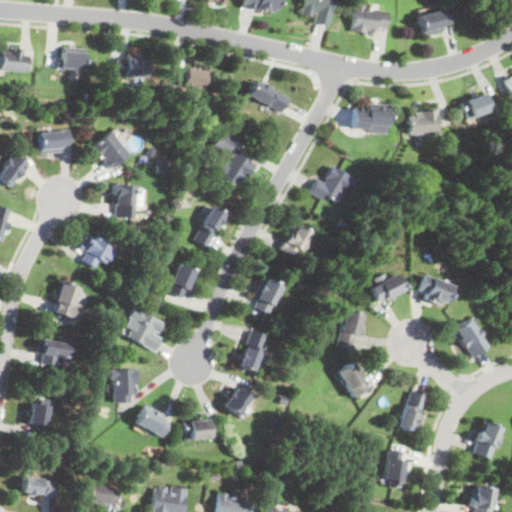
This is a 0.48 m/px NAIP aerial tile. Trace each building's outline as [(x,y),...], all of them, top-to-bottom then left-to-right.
[(242,0),(277,0),(274,13),(255,9),(255,11),(254,10),(241,7),(242,0)] [(333,0),(327,27),(313,23),(315,14),(312,13),(311,18),(300,15),(303,0),(333,0)] [(386,12),(384,29),(376,28),(375,34),(367,33),(367,31),(365,31),(365,34),(350,32),(353,4),(363,6),(363,9),(386,12)] [(430,34),(422,36),(417,16),(447,9),(450,24),(442,26),(443,31),(430,34)] [(18,50),(18,55),(27,56),(25,73),(0,71),(0,52),(1,53),(1,48),(18,50)] [(82,50),(81,70),(56,68),(57,60),(60,60),(61,48),(82,50)] [(148,58),(145,79),(114,74),(116,59),(125,60),(126,55),(148,58)] [(211,74),(209,84),(207,91),(178,85),(178,83),(179,80),(183,80),(185,68),(211,74)] [(511,100),(507,92),(502,82),(511,77),(511,78),(511,100)] [(254,82),(260,85),(260,84),(266,87),(266,88),(274,93),(275,92),(288,99),(280,113),(264,104),(263,105),(247,95),(254,82)] [(485,99),(487,103),(490,101),(493,109),(486,113),(487,114),(481,117),(480,115),(471,119),(468,112),(462,115),(458,103),(483,94),(485,99)] [(388,105),(387,120),(386,134),(370,133),(370,125),(351,124),(352,108),(366,109),(366,104),(388,105)] [(420,134),(421,135),(413,136),(413,134),(408,135),(406,117),(413,117),(412,113),(418,113),(418,112),(434,110),(436,129),(437,132),(420,134)] [(178,133),(169,132),(169,122),(178,122),(178,133)] [(48,154),(39,154),(37,134),(67,131),(68,146),(60,147),(60,153),(48,154)] [(110,132),(111,132),(114,135),(113,136),(128,154),(109,171),(102,163),(104,161),(100,157),(99,158),(90,147),(109,131),(110,132)] [(225,154),(211,146),(219,131),(233,140),(225,154)] [(17,157),(28,164),(22,173),(21,173),(15,181),(14,181),(9,187),(0,181),(0,170),(2,168),(1,168),(6,160),(8,161),(12,154),(17,157)] [(250,165),(242,178),(241,178),(238,184),(235,182),(231,188),(216,180),(219,175),(212,170),(217,162),(224,166),(231,154),(250,165)] [(156,170),(168,170),(168,158),(155,158),(156,170)] [(355,181),(346,195),(340,192),(334,203),(324,197),(321,201),(308,193),(316,180),(322,184),(325,179),(323,178),(330,166),(355,181)] [(140,207),(132,207),(131,219),(113,218),(114,205),(110,205),(111,185),(133,186),(133,190),(141,190),(140,207)] [(9,211),(5,222),(7,223),(0,243),(0,207),(9,211)] [(221,220),(217,227),(216,226),(214,231),(205,248),(192,241),(201,224),(200,224),(209,207),(222,214),(220,220),(221,220)] [(308,236),(304,244),(305,245),(300,253),(298,252),(294,259),(278,250),(282,241),(283,242),(286,237),(289,238),(296,226),(310,233),(308,236)] [(165,231),(162,237),(156,234),(159,228),(165,231)] [(105,238),(102,244),(115,252),(111,258),(109,257),(105,265),(97,260),(93,268),(80,261),(84,253),(77,248),(85,234),(93,239),(97,233),(105,238)] [(161,244),(157,249),(153,246),(156,241),(161,244)] [(193,272),(186,290),(186,291),(183,290),(180,299),(166,293),(169,284),(164,282),(167,274),(171,276),(176,265),(193,272)] [(395,276),(399,284),(400,283),(402,286),(400,287),(402,290),(385,298),(384,297),(376,301),(369,288),(395,276)] [(279,287),(267,314),(252,308),(256,300),(251,298),(260,277),(279,286),(279,287)] [(448,287),(442,303),(438,301),(437,304),(423,299),(425,294),(417,290),(422,277),(448,287)] [(296,285),(292,293),(281,287),(285,279),(296,285)] [(77,288),(73,301),(67,317),(52,312),(56,301),(55,301),(55,300),(52,299),(53,294),(56,295),(60,283),(77,288)] [(163,324),(157,334),(154,332),(152,335),(160,339),(153,352),(126,337),(130,330),(124,327),(129,319),(127,318),(133,307),(163,324)] [(359,335),(358,336),(354,335),(351,349),(335,345),(343,312),(343,311),(363,316),(359,335)] [(465,320),(472,329),(473,329),(486,347),(471,358),(463,347),(462,348),(449,331),(465,320)] [(252,371),(252,372),(237,367),(239,361),(238,360),(240,356),(248,332),(249,331),(265,337),(252,371)] [(69,346),(67,358),(67,359),(56,357),(55,366),(40,364),(41,354),(34,353),(34,352),(36,339),(70,344),(69,346)] [(350,362),(355,369),(357,367),(360,372),(359,373),(368,388),(351,398),(335,372),(350,362)] [(135,369),(136,384),(136,385),(134,385),(134,395),(129,396),(129,403),(112,403),(112,380),(108,380),(108,370),(135,369)] [(249,393),(252,396),(236,416),(222,405),(227,399),(226,399),(230,393),(231,394),(238,385),(249,393)] [(424,396),(419,411),(416,410),(415,413),(417,414),(415,420),(417,421),(415,426),(413,426),(412,432),(396,426),(402,409),(403,409),(409,391),(424,396)] [(287,397),(284,404),(278,401),(280,395),(287,397)] [(51,402),(50,409),(48,408),(45,430),(35,428),(36,425),(27,424),(28,417),(25,417),(26,410),(29,411),(31,397),(52,401),(51,402)] [(166,427),(161,437),(134,424),(143,405),(163,415),(160,419),(168,423),(166,427)] [(208,421),(209,429),(212,428),(213,438),(190,440),(189,434),(183,434),(182,422),(208,420),(208,421)] [(498,433),(495,439),(497,440),(493,448),(492,448),(488,460),(471,453),(476,441),(474,440),(477,432),(480,434),(484,422),(499,428),(498,433)] [(405,470),(404,475),(401,474),(399,488),(387,486),(388,480),(382,478),(387,450),(401,453),(400,462),(404,462),(402,470),(405,470)] [(217,473),(216,480),(209,479),(210,472),(217,473)] [(53,493),(53,498),(43,497),(43,495),(33,494),(33,497),(26,496),(27,493),(21,492),(23,477),(42,479),(41,480),(55,482),(53,493)] [(116,495),(115,504),(106,503),(106,508),(84,505),(87,484),(117,489),(116,495)] [(493,490),(492,498),(489,511),(472,511),(473,508),(467,507),(468,498),(472,499),(473,494),(475,486),(493,489),(493,490)] [(166,488),(165,494),(184,497),(181,511),(149,511),(153,488),(158,489),(158,487),(166,488)] [(250,506),(249,511),(214,511),(217,493),(226,494),(226,498),(250,501),(250,506)]
